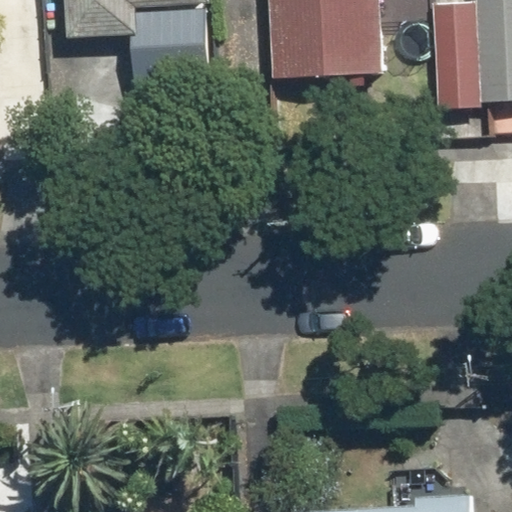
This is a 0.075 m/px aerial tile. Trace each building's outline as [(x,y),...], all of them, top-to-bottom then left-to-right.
[(143,5),(221,1),(221,0),(75,0),(78,35),(145,31),(143,5)] [(279,0),(283,76),(391,72),(388,0),(279,0)] [(439,4),(441,112),(491,111),(491,100),(511,100),(511,0),(484,0),(485,3),(439,4)] [(143,86),(226,81),(222,15),(149,19),(150,35),(140,35),(143,86)] [(308,511),(478,511),(477,492),(423,495),(423,505),(308,511)]
